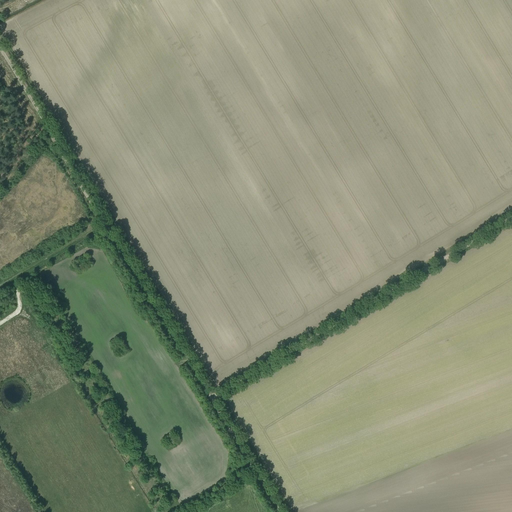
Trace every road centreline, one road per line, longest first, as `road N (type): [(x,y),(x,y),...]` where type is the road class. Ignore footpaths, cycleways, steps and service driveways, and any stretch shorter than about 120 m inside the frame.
road 1 (track): [(211,399),(0,48)]
road 2 (track): [(211,399),(511,217)]
road 3 (track): [(189,511),(254,469),(211,399)]
road 4 (track): [(0,287),(103,222)]
